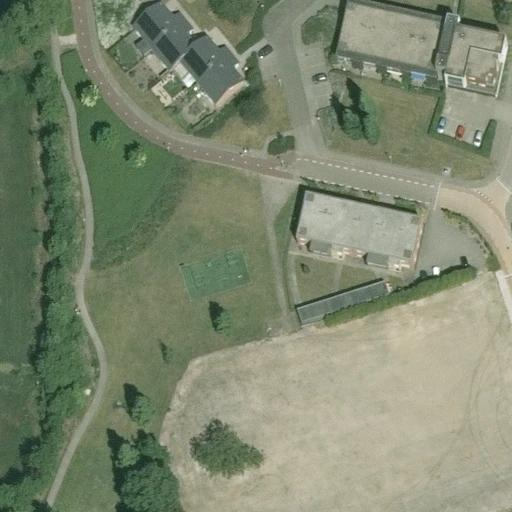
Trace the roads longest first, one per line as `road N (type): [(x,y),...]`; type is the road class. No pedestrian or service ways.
road 1 (residential): [(307,0),(284,24),(283,55),(313,176)]
road 2 (residential): [(313,176),(483,212)]
